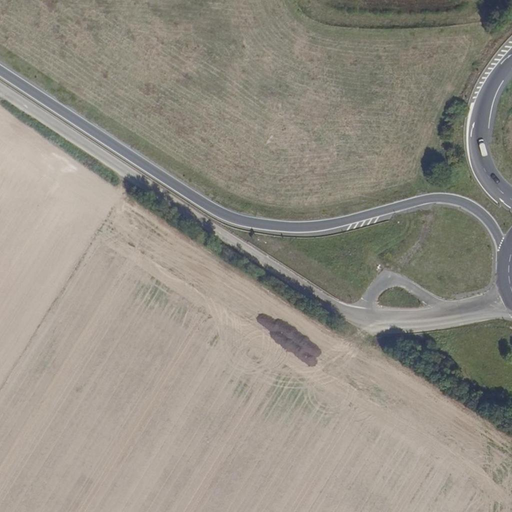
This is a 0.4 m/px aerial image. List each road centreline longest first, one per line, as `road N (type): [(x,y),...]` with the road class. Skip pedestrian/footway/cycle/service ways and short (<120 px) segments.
road 1 (trunk): [(0,70),(232,219),(306,227),(442,197),(489,220),(507,264)]
road 2 (unclassified): [(0,89),(339,309),(370,319)]
road 3 (trunk): [(511,199),(484,170),(477,138),(484,97),(511,57)]
road 4 (unclassified): [(507,277),(486,301),(370,319)]
road 5 (unclassified): [(370,319),(405,326),(511,313)]
